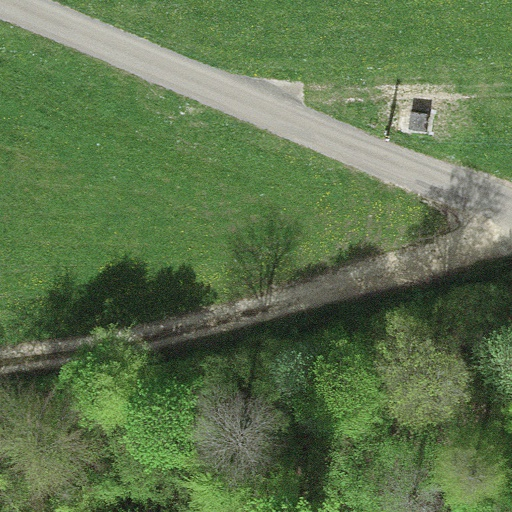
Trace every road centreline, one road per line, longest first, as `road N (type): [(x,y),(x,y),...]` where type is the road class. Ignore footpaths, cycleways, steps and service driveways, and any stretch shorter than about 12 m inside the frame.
road 1 (unclassified): [(5,0),(511,207)]
road 2 (track): [(511,242),(168,339),(0,357)]
road 3 (track): [(236,96),(511,87)]
